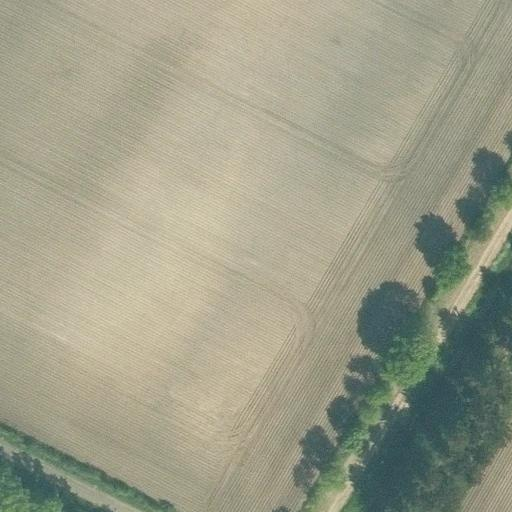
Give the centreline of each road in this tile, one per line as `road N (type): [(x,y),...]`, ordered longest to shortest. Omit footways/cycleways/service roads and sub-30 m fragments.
road 1 (track): [(304,511),(511,161)]
road 2 (unclassified): [(113,511),(0,456)]
